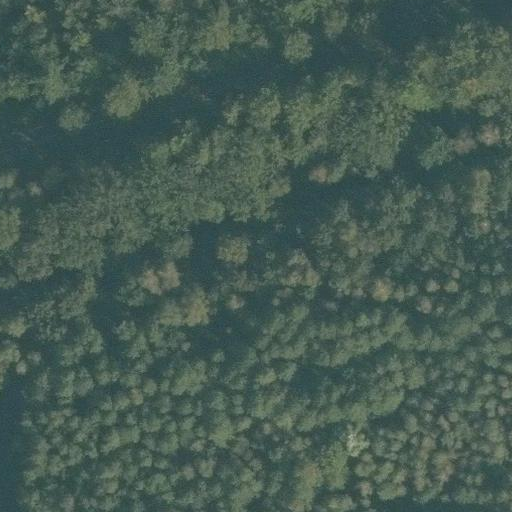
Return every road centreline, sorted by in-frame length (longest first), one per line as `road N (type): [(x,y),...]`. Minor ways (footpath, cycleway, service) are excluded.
road 1 (track): [(0,296),(511,140)]
road 2 (secondary): [(0,154),(501,0)]
